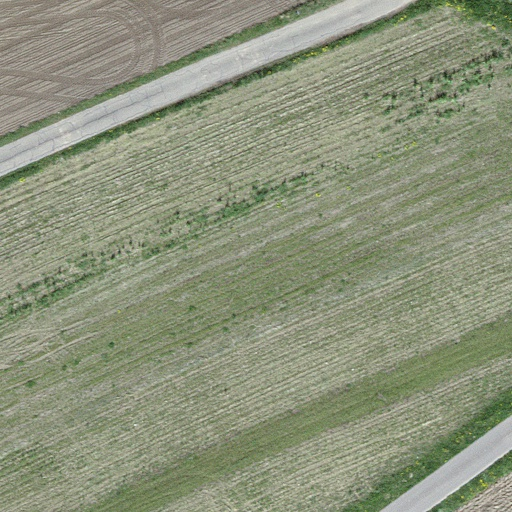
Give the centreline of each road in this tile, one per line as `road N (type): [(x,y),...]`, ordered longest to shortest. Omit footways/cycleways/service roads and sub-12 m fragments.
road 1 (track): [(376,0),(0,167)]
road 2 (residential): [(396,511),(511,427)]
